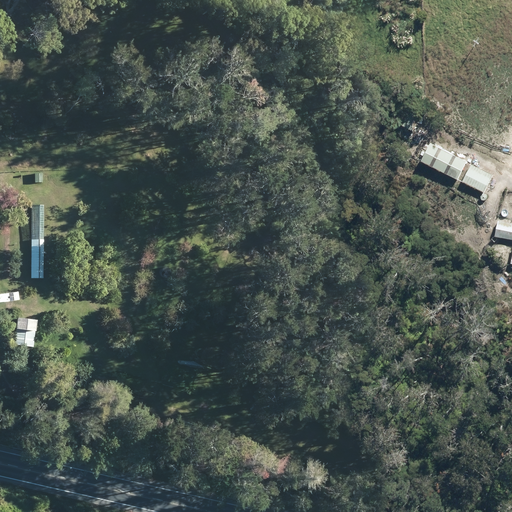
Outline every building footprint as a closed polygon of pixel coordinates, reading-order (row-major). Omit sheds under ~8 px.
[(422,117),(407,109),(399,123),(413,132),(422,117)] [(470,161),(431,143),(423,162),(461,180),(470,161)] [(495,177),(472,165),(464,180),(487,192),(495,177)] [(44,208),(32,208),(31,279),(44,279),(44,208)] [(511,221),(498,220),(497,236),(511,237),(511,221)] [(36,322),(18,320),(15,346),(34,348),(36,322)]
